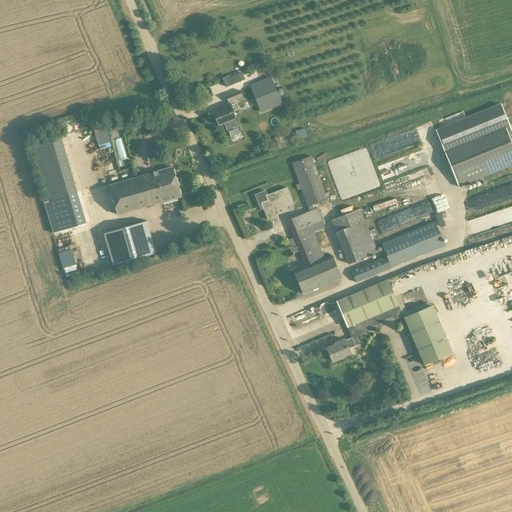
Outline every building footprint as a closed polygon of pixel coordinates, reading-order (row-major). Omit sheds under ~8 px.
[(242,73),(230,78),(223,80),(226,86),(245,79),(242,73)] [(270,78),(250,86),(261,112),(281,104),(270,78)] [(224,97),(227,104),(223,106),(223,108),(213,112),(219,125),(235,118),(233,112),(238,110),(236,104),(244,101),(240,91),(224,97)] [(436,131),(458,186),(511,164),(511,145),(507,132),(511,131),(500,105),(436,131)] [(48,201),(77,193),(60,135),(31,144),(48,201)] [(118,160),(127,159),(124,136),(115,137),(118,160)] [(312,204),(326,199),(311,156),(292,163),(299,184),(296,185),(298,190),(301,189),(309,211),(314,209),(312,204)] [(109,185),(118,215),(180,196),(171,167),(109,185)] [(293,204),(286,188),(267,195),(265,191),(255,195),(260,210),(263,209),(268,220),(275,217),(273,211),(293,204)] [(374,210),(393,204),(391,200),(373,206),(374,210)] [(324,227),(317,208),(314,209),(309,211),(286,221),(293,237),(286,240),(291,253),(299,250),(305,266),(294,271),(293,271),(303,294),(303,293),(341,278),(331,255),(324,259),(313,232),(324,227)] [(56,233),(68,229),(62,209),(49,212),(56,233)] [(331,220),(349,264),(377,252),(359,209),(331,220)] [(437,214),(432,216),(437,228),(442,226),(437,214)] [(146,220),(103,233),(113,266),(155,254),(146,220)] [(416,257),(406,234),(381,244),(387,256),(351,271),(356,282),(416,257)] [(60,238),(62,252),(73,250),(70,236),(60,238)] [(332,361),(350,354),(360,349),(355,337),(402,317),(387,279),(335,302),(351,337),(345,340),(344,339),(334,343),(335,344),(326,348),(332,361)] [(432,306),(404,318),(423,364),(451,353),(432,306)] [(329,337),(320,342),(324,347),(332,342),(329,337)]
